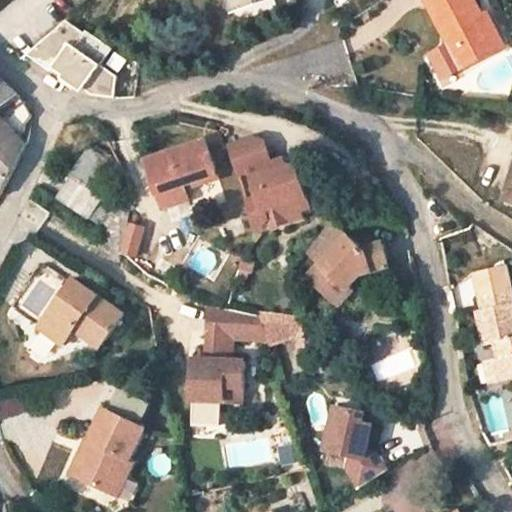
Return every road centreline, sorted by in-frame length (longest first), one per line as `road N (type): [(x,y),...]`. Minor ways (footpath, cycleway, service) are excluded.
road 1 (residential): [(57,104),(120,108),(235,78),(340,110),(382,144),(422,217),(454,421),(510,511)]
road 2 (unknown): [(189,316),(9,208)]
road 3 (track): [(382,144),(433,168),(511,232)]
road 4 (residential): [(57,104),(0,228)]
